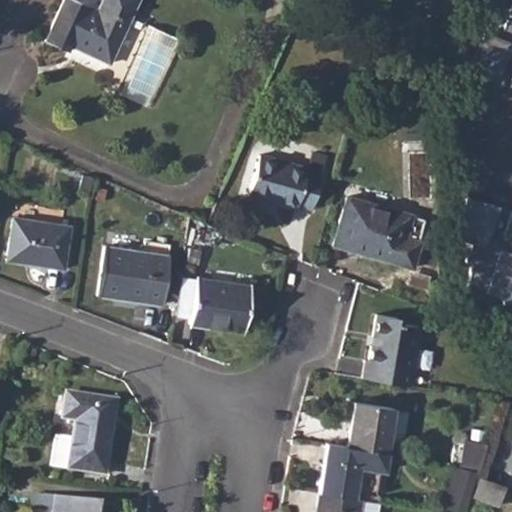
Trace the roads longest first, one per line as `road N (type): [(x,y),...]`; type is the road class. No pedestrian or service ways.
road 1 (residential): [(0,307),(189,385)]
road 2 (residential): [(189,385),(174,511)]
